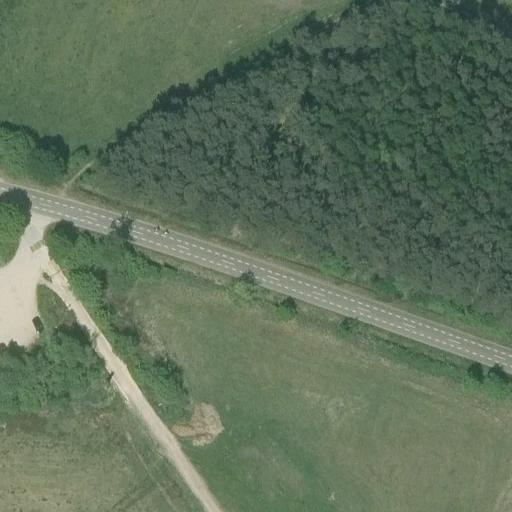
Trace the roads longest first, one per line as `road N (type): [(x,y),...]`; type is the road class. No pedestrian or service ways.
road 1 (tertiary): [(511,363),(43,206)]
road 2 (track): [(209,511),(0,198)]
